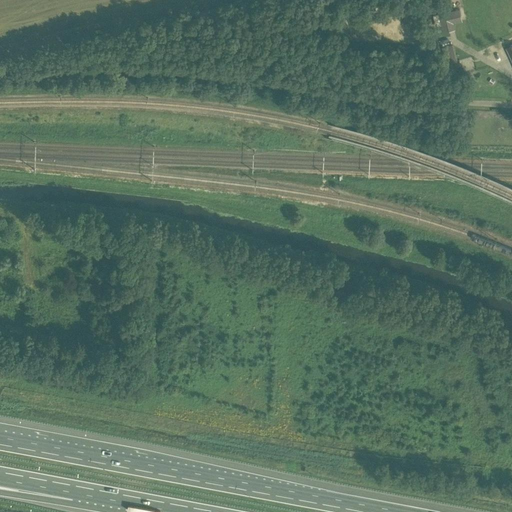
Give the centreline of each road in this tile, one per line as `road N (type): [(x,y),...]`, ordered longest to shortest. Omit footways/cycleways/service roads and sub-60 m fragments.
road 1 (unclassified): [(511,105),(272,79),(0,69)]
road 2 (motorway): [(380,511),(0,441)]
